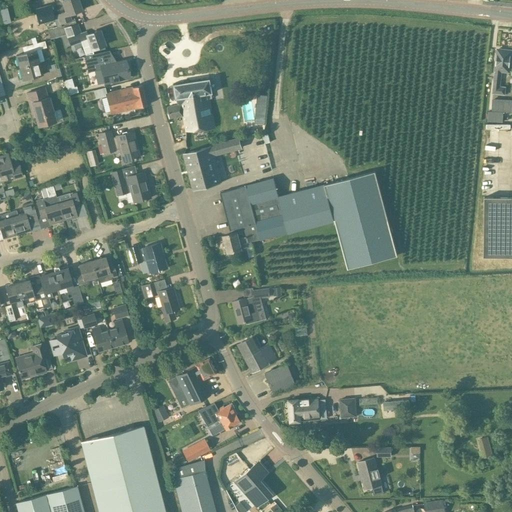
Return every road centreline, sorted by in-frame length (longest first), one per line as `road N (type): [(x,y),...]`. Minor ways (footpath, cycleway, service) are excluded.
road 1 (tertiary): [(511,15),(354,0),(146,18)]
road 2 (unclassified): [(0,425),(207,330)]
road 3 (unclassified): [(343,511),(253,410),(207,330)]
road 4 (unclassified): [(183,208),(142,54),(146,18)]
road 5 (residential): [(183,208),(147,226),(99,230),(0,260)]
road 6 (unclassified): [(207,330),(212,311),(183,208)]
